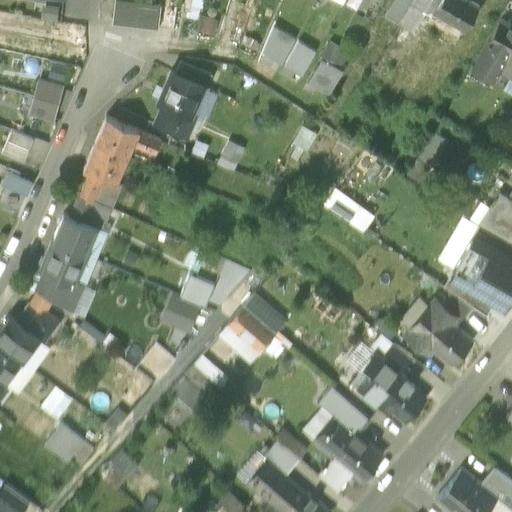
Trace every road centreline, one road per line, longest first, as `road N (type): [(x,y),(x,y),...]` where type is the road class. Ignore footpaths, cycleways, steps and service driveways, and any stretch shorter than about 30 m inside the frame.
road 1 (residential): [(0,278),(68,131),(131,44)]
road 2 (residential): [(511,332),(363,511)]
